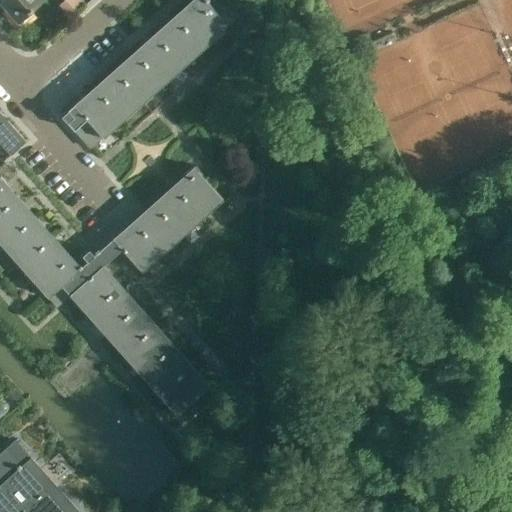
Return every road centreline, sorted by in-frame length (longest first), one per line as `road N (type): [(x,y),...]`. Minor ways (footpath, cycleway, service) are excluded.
road 1 (residential): [(108,204),(13,92)]
road 2 (residential): [(13,92),(111,0)]
